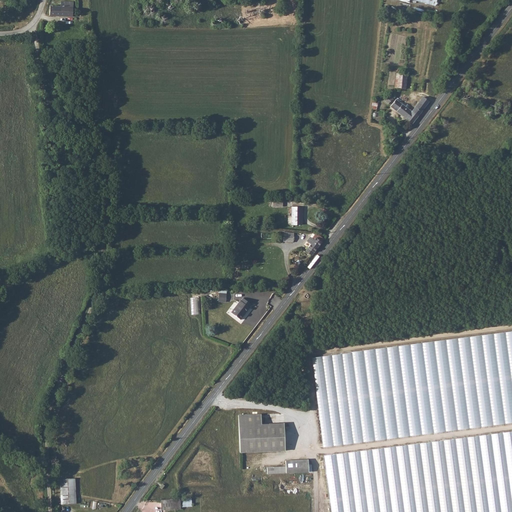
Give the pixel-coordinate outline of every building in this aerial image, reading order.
[(50,6),(49,15),(72,16),(72,1),(61,1),(60,6),(50,6)] [(407,89),(408,73),(397,73),(396,88),(407,89)] [(396,99),(390,107),(412,124),(418,116),(411,111),(396,99)] [(420,100),(411,111),(418,116),(427,105),(420,100)] [(291,207),(291,224),(301,224),(301,207),(291,207)] [(306,251),(311,256),(323,239),(316,233),(311,239),(310,237),(307,242),(310,245),(306,251)] [(219,301),(226,302),(227,290),(220,289),(219,301)] [(208,293),(207,309),(215,309),(216,293),(208,293)] [(240,301),(231,312),(240,320),(249,308),(246,306),(247,303),(243,298),(240,301)] [(511,331),(311,357),(322,447),(511,422),(511,331)] [(261,414),(239,416),(241,454),(285,451),(283,424),(261,425),(261,414)] [(511,511),(511,431),(483,435),(492,511),(511,511)] [(488,511),(479,435),(324,455),(330,511),(488,511)] [(268,468),(268,475),(310,472),(309,460),(286,461),(287,467),(268,468)] [(75,478),(60,479),(61,504),(76,504),(75,478)] [(180,498),(161,499),(161,509),(181,509),(181,506),(180,498)] [(192,498),(180,498),(181,506),(192,506),(192,498)]
